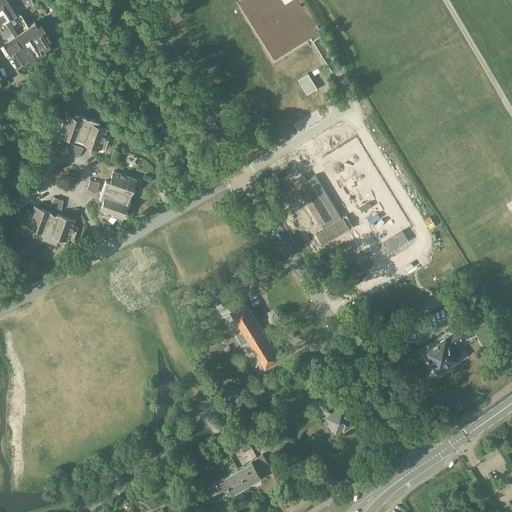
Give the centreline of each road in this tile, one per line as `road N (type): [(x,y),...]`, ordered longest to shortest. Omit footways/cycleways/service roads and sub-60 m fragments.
road 1 (residential): [(83,511),(182,424),(331,348)]
road 2 (residential): [(127,0),(241,173)]
road 3 (residential): [(241,173),(341,114),(315,70)]
road 4 (residential): [(105,251),(241,173)]
road 5 (residential): [(331,348),(295,341),(270,319),(262,289),(275,246)]
road 6 (residential): [(0,312),(105,251)]
